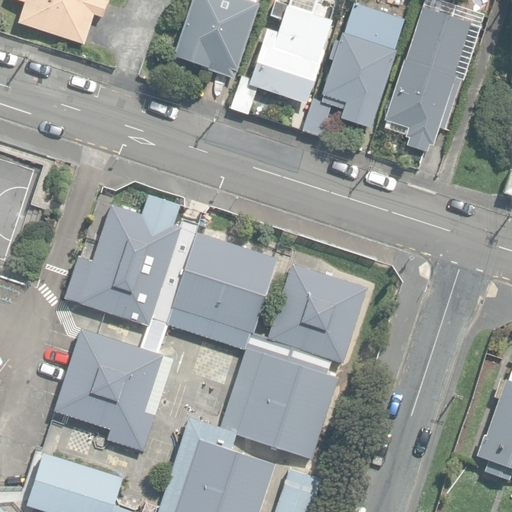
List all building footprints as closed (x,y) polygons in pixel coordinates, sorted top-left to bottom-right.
[(18,22),(85,43),(94,15),(103,18),(109,0),(14,0),(24,3),(18,22)] [(191,0),(173,57),(235,78),(261,2),(255,0),(191,0)] [(231,108),(249,114),(258,87),(306,102),(333,20),(275,1),(270,16),(282,20),(278,31),(268,28),(251,78),(242,75),(231,108)] [(302,130),(321,137),(332,104),(343,108),(340,117),(371,128),(398,50),(395,49),(402,29),(395,27),(398,17),(352,2),(339,41),(334,39),(328,58),(332,60),(321,94),(323,95),(322,100),(313,97),(302,130)] [(406,144),(426,151),(429,142),(432,144),(460,58),(458,57),(464,39),(428,28),(430,21),(420,18),(385,127),(409,135),(406,144)] [(173,224),(179,205),(147,195),(140,214),(110,204),(92,261),(77,256),(63,298),(147,325),(140,347),(81,328),(54,410),(110,429),(107,439),(143,450),(155,415),(145,412),(164,355),(159,353),(168,325),(245,350),(220,427),(188,416),(156,511),(134,511),(113,505),(122,478),(43,452),(26,505),(49,511),(257,511),(273,464),(230,450),(235,434),(310,459),(337,377),(326,373),(331,360),(342,363),(366,288),(291,263),(267,337),(252,332),(276,259),(195,233),(197,224),(182,219),(179,226),(173,224)] [(484,471),(509,480),(511,472),(511,366),(508,379),(500,377),(493,395),(498,397),(485,433),(483,433),(475,455),(487,459),(484,471)] [(275,511),(311,511),(322,479),(291,469),(290,469),(275,511)]
